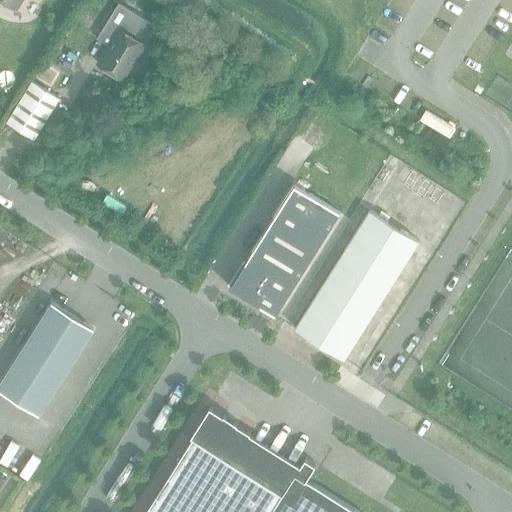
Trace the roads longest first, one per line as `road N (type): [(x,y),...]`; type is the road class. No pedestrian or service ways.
road 1 (unclassified): [(210,318),(500,503),(495,511)]
road 2 (unclassified): [(0,184),(210,318)]
road 3 (unclassified): [(91,511),(210,318)]
